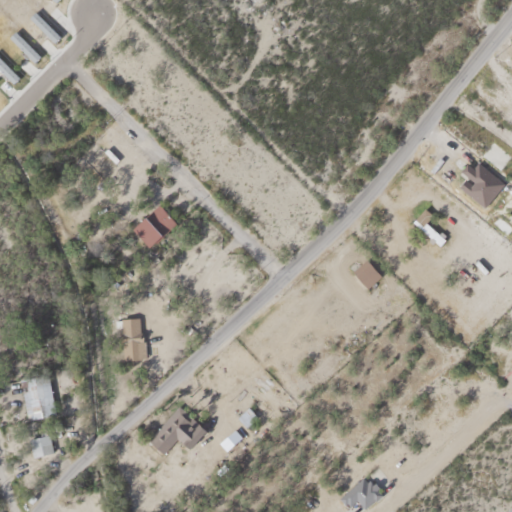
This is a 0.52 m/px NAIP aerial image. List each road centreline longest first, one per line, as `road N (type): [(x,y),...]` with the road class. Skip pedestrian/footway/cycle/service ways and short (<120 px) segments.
road 1 (residential): [(37,511),(93,450),(342,223)]
road 2 (residential): [(281,280),(62,60)]
road 3 (residential): [(342,223),(511,16)]
road 4 (residential): [(86,14),(81,42),(0,123)]
